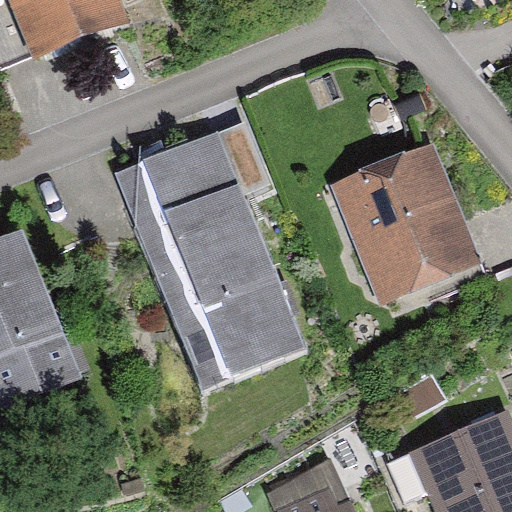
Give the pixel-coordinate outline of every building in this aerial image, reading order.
[(0,0),(0,71),(2,78),(35,66),(37,71),(131,33),(119,0),(0,0)] [(219,137),(116,180),(204,401),(308,360),(219,137)] [(483,273),(435,149),(332,191),(382,313),(483,273)] [(24,239),(0,248),(0,411),(4,423),(84,394),(24,239)] [(511,511),(511,421),(510,416),(388,470),(406,510),(428,500),(433,511),(511,511)] [(354,511),(352,507),(340,511),(339,511),(332,492),(289,511),(354,511)]
